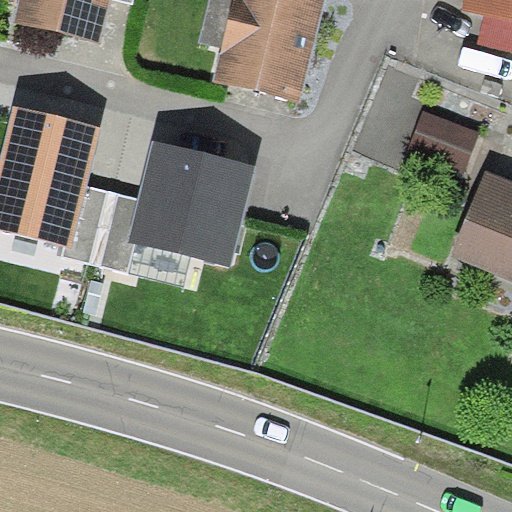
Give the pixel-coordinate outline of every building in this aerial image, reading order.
[(20,0),(14,26),(69,39),(101,47),(112,1),(112,0),(20,0)] [(233,0),(233,1),(229,0),(211,0),(200,45),(221,50),(213,85),(264,97),(300,106),(324,0),(233,0)] [(511,0),(465,0),(462,12),(485,18),(479,44),(511,52),(511,0)] [(102,133),(14,110),(0,166),(0,235),(63,252),(71,254),(88,188),(94,164),(102,133)] [(424,114),(409,155),(463,175),(478,134),(424,114)] [(255,171),(153,146),(139,202),(128,248),(135,249),(230,273),(255,171)] [(511,285),(511,187),(486,177),(452,261),(511,285)] [(139,202),(88,188),(71,254),(63,252),(62,258),(128,275),(135,249),(128,248),(139,202)]
